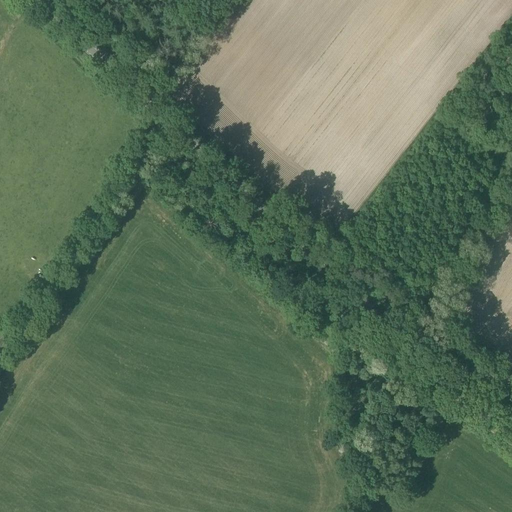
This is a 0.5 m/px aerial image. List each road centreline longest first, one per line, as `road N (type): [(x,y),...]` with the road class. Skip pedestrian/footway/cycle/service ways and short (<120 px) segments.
road 1 (secondary): [(511,429),(397,337),(168,121)]
road 2 (unclassified): [(0,363),(168,121)]
road 3 (secondary): [(168,121),(40,0)]
